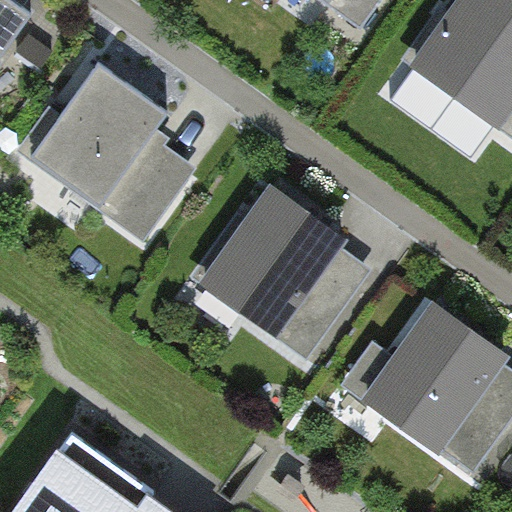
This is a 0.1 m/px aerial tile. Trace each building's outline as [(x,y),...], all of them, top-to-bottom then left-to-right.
[(0,0),(0,62),(29,21),(0,0)] [(347,0),(316,0),(338,15),(347,0)] [(511,129),(511,0),(460,0),(408,76),(503,142),(511,129)] [(168,122),(96,70),(30,161),(102,213),(168,122)] [(343,247),(271,198),(205,293),(277,342),(343,247)] [(510,357),(426,303),(359,408),(443,462),(510,357)] [(173,511),(75,446),(30,511),(173,511)]
